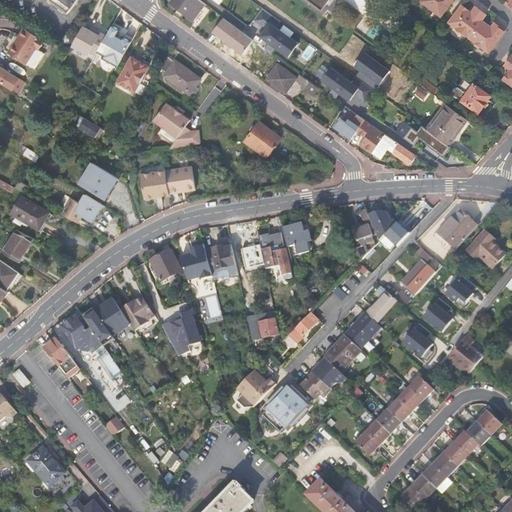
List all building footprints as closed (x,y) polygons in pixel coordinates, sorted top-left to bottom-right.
[(47,0),(69,15),(79,0),(47,0)] [(205,4),(200,0),(171,0),(170,2),(193,20),(205,4)] [(345,0),(357,9),(367,16),(378,0),(345,0)] [(423,0),(423,1),(442,17),(454,0),(423,0)] [(463,5),(450,23),(490,53),(503,35),(508,30),(497,22),(493,27),(483,20),(488,15),(477,7),(473,12),(463,5)] [(262,8),(253,23),(264,30),(260,37),(291,56),(301,41),(292,36),(296,29),(262,8)] [(91,30),(84,26),(76,39),(73,45),(89,55),(90,53),(96,56),(107,36),(100,32),(99,35),(91,30)] [(26,29),(12,50),(30,61),(38,48),(40,49),(46,41),(26,29)] [(250,38),(238,29),(230,39),(249,52),(257,59),(264,50),(249,39),(250,38)] [(353,33),(344,46),(349,51),(359,38),(353,33)] [(73,46),(73,45),(76,39),(68,34),(63,40),(73,46)] [(100,64),(115,73),(129,48),(114,40),(100,64)] [(308,59),(317,47),(311,43),(302,55),(308,59)] [(133,56),(118,82),(136,92),(150,66),(133,56)] [(168,57),(161,67),(168,72),(165,75),(191,94),(202,79),(177,60),(176,61),(168,56),(168,57)] [(322,96),(325,92),(300,74),(297,77),(278,63),(267,79),(273,84),(271,86),(278,92),(280,89),(286,93),(296,79),(305,86),(304,87),(314,95),(316,91),(322,96)] [(367,102),(375,90),(333,63),(321,81),(339,93),(340,93),(352,101),(356,95),(367,102)] [(19,78),(5,69),(4,71),(0,68),(0,81),(13,89),(15,86),(19,78)] [(25,81),(19,78),(15,86),(20,89),(25,81)] [(455,85),(449,95),(458,102),(462,100),(479,112),(491,95),(466,78),(460,79),(458,81),(460,82),(457,86),(455,85)] [(178,138),(169,149),(202,143),(201,130),(192,131),(186,127),(191,120),(167,103),(154,121),(178,138)] [(434,124),(429,131),(447,143),(466,118),(446,103),(432,122),(434,124)] [(361,125),(365,119),(344,105),(340,110),(361,125)] [(71,109),(62,124),(68,127),(77,112),(71,109)] [(80,116),(75,125),(95,137),(100,128),(80,116)] [(357,130),(358,129),(341,117),(335,126),(351,138),(355,132),(357,130)] [(360,144),(372,153),(385,134),(365,119),(361,125),(358,129),(357,130),(365,136),(360,144)] [(146,122),(140,135),(143,136),(149,124),(146,122)] [(246,141),(261,152),(264,149),(271,154),(283,138),(260,122),(246,141)] [(410,164),(416,155),(385,134),(372,153),(380,159),(388,148),(410,164)] [(117,177),(93,162),(80,184),(106,200),(112,191),(110,189),(117,177)] [(193,166),(167,171),(169,181),(170,193),(181,192),(186,191),(197,189),(193,166)] [(169,181),(167,171),(142,175),(146,199),(157,197),(162,196),(171,195),(170,193),(169,181)] [(93,221),(103,204),(86,194),(81,203),(72,198),(63,214),(77,221),(81,214),(83,215),(93,221)] [(39,229),(44,221),(41,219),(46,211),(21,197),(12,214),(16,216),(13,221),(21,226),(23,224),(28,227),(30,224),(39,229)] [(394,212),(401,220),(416,204),(414,202),(412,204),(408,201),(401,208),(399,206),(394,212)] [(376,202),(363,203),(366,210),(372,225),(380,242),(390,231),(388,227),(386,227),(383,221),(384,220),(383,217),(390,214),(384,202),(377,205),(376,202)] [(363,247),(355,249),(360,263),(377,245),(369,226),(372,225),(366,210),(360,212),(366,226),(354,231),(358,242),(360,241),(363,247)] [(439,234),(457,251),(478,226),(461,211),(455,217),(453,215),(452,216),(454,218),(439,234)] [(287,222),(282,223),(290,254),(312,248),(310,240),(307,241),(303,223),(288,227),(287,222)] [(17,229),(3,252),(19,262),(34,239),(17,229)] [(486,231),(469,252),(478,259),(480,256),(496,268),(508,253),(497,245),(500,241),(486,231)] [(282,233),(275,235),(277,245),(278,249),(278,251),(282,266),(284,276),(293,274),(290,264),(287,250),(280,251),(279,249),(285,248),(282,233)] [(207,250),(206,245),(197,247),(198,251),(194,252),(195,255),(182,259),(189,281),(203,278),(206,279),(214,277),(207,250)] [(233,245),(207,250),(214,277),(214,278),(240,276),(233,245)] [(272,247),(263,249),(267,270),(282,266),(278,251),(278,249),(277,245),(274,245),(272,245),(272,247)] [(172,251),(151,261),(161,282),(182,272),(172,251)] [(0,259),(0,284),(7,290),(19,272),(0,259)] [(404,280),(419,293),(436,274),(421,260),(404,280)] [(446,295),(467,307),(476,290),(455,278),(446,295)] [(0,301),(9,291),(7,290),(0,284),(0,301)] [(386,290),(365,312),(376,322),(397,300),(393,297),(386,290)] [(393,297),(397,300),(403,306),(409,300),(399,290),(393,297)] [(158,313),(149,293),(144,297),(156,315),(158,314),(158,313)] [(208,296),(211,321),(223,319),(220,294),(208,296)] [(444,333),(456,318),(450,313),(454,307),(441,296),(424,317),(444,333)] [(130,303),(122,309),(137,331),(140,329),(146,324),(150,322),(149,320),(156,315),(144,297),(136,302),(137,303),(132,306),(130,303)] [(137,331),(122,309),(100,323),(101,324),(102,323),(119,349),(140,336),(137,331)] [(168,338),(179,356),(192,351),(191,349),(190,346),(202,342),(191,311),(183,314),(183,316),(184,319),(172,323),(172,322),(162,325),(165,331),(168,338)] [(365,312),(344,333),(359,347),(379,325),(376,322),(365,312)] [(312,313),(296,329),(304,337),(316,324),(320,320),(312,313)] [(103,343),(93,328),(88,331),(85,327),(78,316),(63,327),(64,329),(66,331),(73,342),(82,354),(91,355),(105,346),(103,343)] [(281,336),(278,319),(261,323),(264,339),(281,336)] [(419,322),(404,343),(424,358),(440,337),(419,322)] [(344,333),(324,356),(327,359),(339,370),(359,348),(359,347),(344,333)] [(449,358),(470,374),(477,366),(483,358),(470,348),(474,343),(466,337),(449,358)] [(45,348),(60,367),(66,362),(86,388),(92,384),(72,358),(70,356),(57,338),(45,348)] [(314,372),(315,373),(331,388),(336,383),(343,383),(347,378),(339,370),(327,359),(319,367),(314,372)] [(20,370),(14,374),(24,387),(30,382),(20,370)] [(267,382),(256,371),(238,389),(243,395),(238,400),(246,408),(255,408),(277,385),(271,378),(267,382)] [(307,381),(302,387),(316,400),(321,395),(325,398),(333,390),(315,373),(307,381)] [(421,377),(410,388),(424,401),(434,390),(421,377)] [(311,405),(289,384),(267,408),(266,409),(267,410),(262,415),(262,418),(280,434),(282,434),(287,429),(288,430),(290,429),(311,405)] [(410,388),(400,400),(413,412),(424,401),(410,388)] [(0,420),(5,416),(11,416),(17,411),(1,392),(0,393),(0,420)] [(413,412),(400,400),(389,411),(402,424),(413,412)] [(389,411),(378,421),(392,434),(402,424),(389,411)] [(489,412),(478,423),(491,436),(502,425),(489,412)] [(107,424),(115,435),(126,426),(118,416),(107,424)] [(392,434),(378,421),(368,432),(381,445),(392,434)] [(491,436),(478,423),(467,434),(479,445),(481,446),(491,436)] [(381,445),(368,432),(357,444),(370,456),(381,445)] [(467,434),(466,432),(455,443),(469,456),(479,445),(467,434)] [(469,456),(455,443),(445,454),(458,467),(469,456)] [(44,448),(29,462),(50,487),(66,474),(44,448)] [(281,454),(274,461),(281,468),(288,460),(281,454)] [(458,467),(445,454),(434,465),(447,478),(458,467)] [(447,478),(434,465),(424,476),(437,489),(447,478)] [(424,476),(413,487),(426,500),(437,489),(424,476)] [(322,480),(307,495),(324,511),(354,511),(341,499),(342,498),(337,493),(336,494),(322,480)] [(243,511),(253,502),(241,490),(243,488),(238,483),(235,486),(235,485),(229,492),(223,486),(217,492),(218,493),(223,497),(221,500),(220,499),(211,508),(212,509),(208,511),(243,511)] [(426,500),(413,487),(402,498),(415,511),(426,500)] [(223,497),(218,493),(202,509),(205,511),(208,511),(212,509),(211,508),(220,499),(221,500),(223,497)] [(114,511),(100,495),(90,505),(85,508),(81,503),(79,501),(72,507),(76,511),(114,511)] [(85,508),(90,505),(86,500),(81,503),(85,508)]
